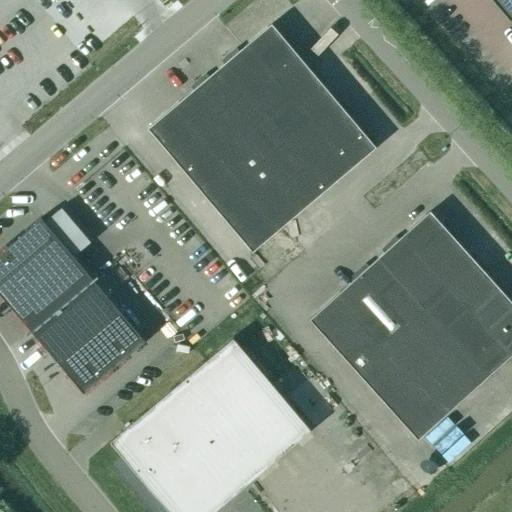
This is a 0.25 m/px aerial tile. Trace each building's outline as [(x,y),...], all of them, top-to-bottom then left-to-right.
[(511,0),(494,0),(510,19),(511,17),(511,0)] [(286,41),(271,23),(239,51),(236,48),(224,58),(227,61),(209,77),(206,74),(194,84),(196,86),(149,127),(253,250),(374,147),(372,145),(376,142),(367,131),(364,133),(346,113),(350,111),(340,99),(337,102),(321,83),(324,80),(315,69),(312,71),(296,53),(299,50),(289,39),(286,41)] [(511,300),(430,210),(310,319),(418,438),(511,353),(511,300)] [(0,292),(84,392),(145,340),(42,217),(0,252),(0,292)] [(235,334),(113,438),(175,511),(210,511),(313,426),(235,334)] [(428,446),(452,467),(471,445),(447,424),(428,446)]
